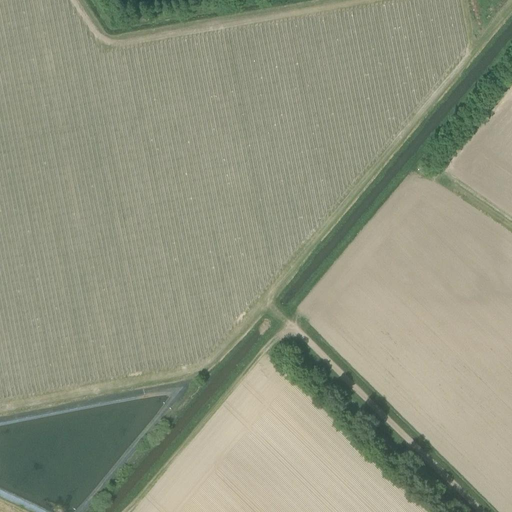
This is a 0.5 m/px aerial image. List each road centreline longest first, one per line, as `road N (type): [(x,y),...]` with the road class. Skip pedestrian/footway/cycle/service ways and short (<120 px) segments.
road 1 (track): [(511,53),(288,321)]
road 2 (track): [(288,321),(480,511)]
road 3 (track): [(288,321),(124,511)]
